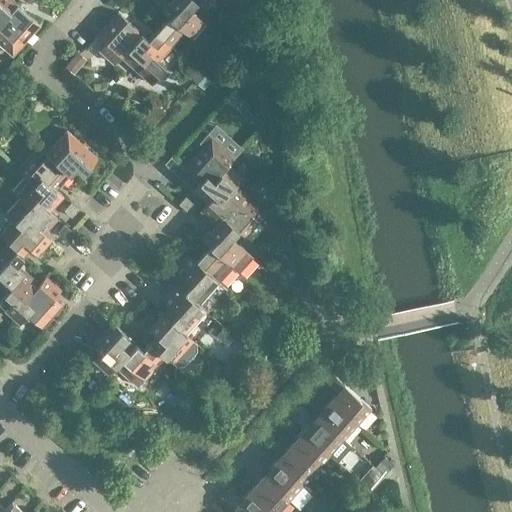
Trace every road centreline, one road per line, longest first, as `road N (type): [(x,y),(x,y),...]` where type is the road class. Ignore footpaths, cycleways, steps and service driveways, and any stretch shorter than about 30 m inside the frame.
road 1 (residential): [(0,402),(136,246),(106,219),(151,167),(29,63),(83,0)]
road 2 (residential): [(124,511),(0,402)]
